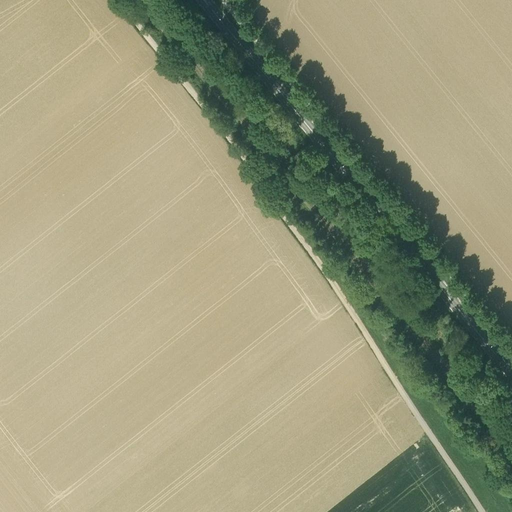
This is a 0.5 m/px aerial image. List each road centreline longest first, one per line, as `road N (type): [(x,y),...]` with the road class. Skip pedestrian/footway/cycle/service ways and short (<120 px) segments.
road 1 (track): [(117,0),(259,180),(482,511)]
road 2 (tertiary): [(511,374),(203,0)]
